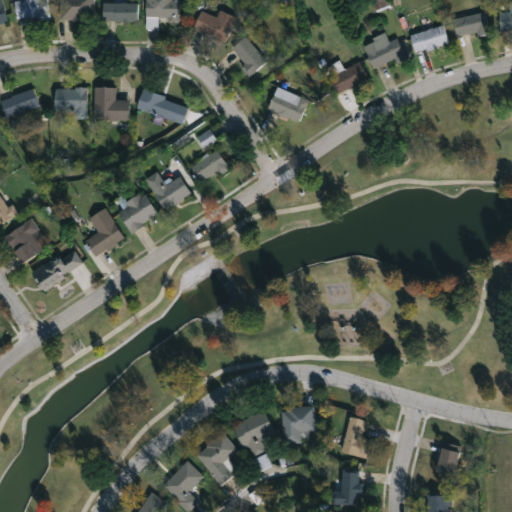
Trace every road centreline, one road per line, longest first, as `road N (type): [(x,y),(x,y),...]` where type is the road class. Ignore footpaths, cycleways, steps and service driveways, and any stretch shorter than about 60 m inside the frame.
road 1 (residential): [(0,359),(396,100),(511,63)]
road 2 (residential): [(94,511),(129,463),(205,397),(270,375),(352,379),(511,423)]
road 3 (residential): [(0,59),(95,53),(190,67),(211,83),(278,179)]
